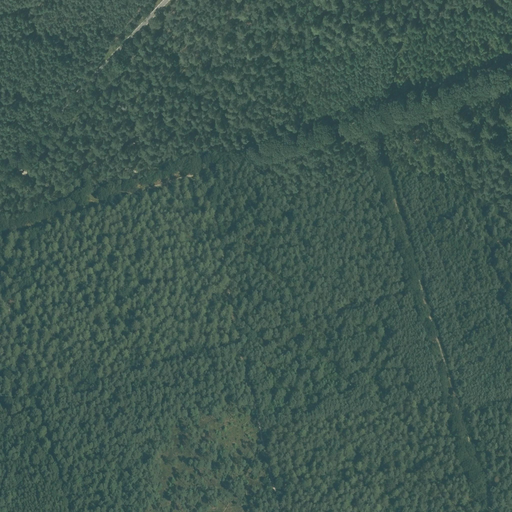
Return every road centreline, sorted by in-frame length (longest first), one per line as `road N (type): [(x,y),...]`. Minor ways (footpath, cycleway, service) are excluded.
road 1 (track): [(511,73),(0,236)]
road 2 (track): [(511,61),(148,173),(18,140)]
road 3 (tertiary): [(0,176),(166,0)]
road 4 (track): [(238,343),(35,400)]
road 5 (track): [(427,311),(487,511)]
road 6 (unknown): [(18,140),(149,0)]
road 7 (track): [(421,293),(237,339)]
road 8 (track): [(377,114),(376,142),(421,293)]
road 9 (track): [(238,343),(279,511)]
road 10 (track): [(237,339),(204,171)]
